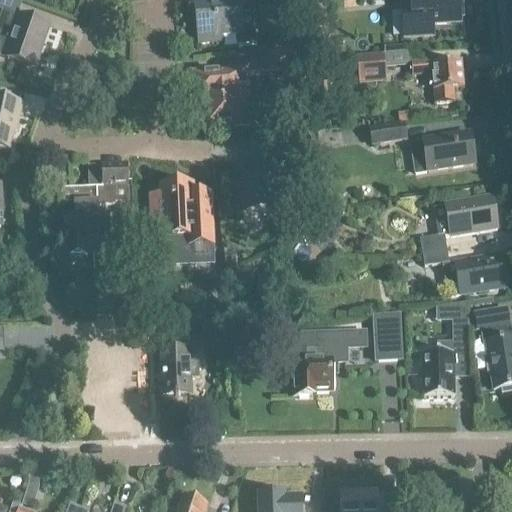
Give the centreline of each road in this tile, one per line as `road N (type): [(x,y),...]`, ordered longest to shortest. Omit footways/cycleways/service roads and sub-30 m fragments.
road 1 (residential): [(21,458),(511,447)]
road 2 (residential): [(21,458),(25,431),(61,359),(57,315),(36,269),(23,206),(26,169),(41,138)]
road 3 (residential): [(41,138),(95,36),(121,19),(165,13)]
road 4 (residential): [(165,13),(156,146)]
